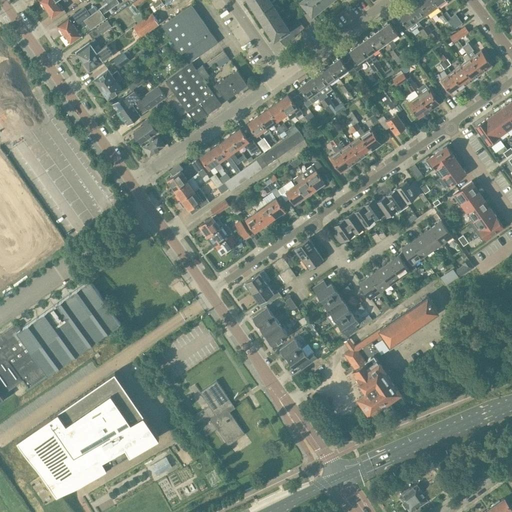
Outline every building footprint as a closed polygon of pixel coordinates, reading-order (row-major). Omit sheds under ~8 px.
[(56,0),(46,8),(52,17),(64,8),(60,4),(65,0),(56,0)] [(119,0),(111,0),(108,3),(100,8),(99,8),(98,9),(97,10),(91,14),(90,14),(84,18),(64,33),(70,43),(82,34),(79,30),(87,24),(91,28),(106,18),(103,13),(120,1),(119,0)] [(156,0),(152,3),(156,9),(169,0),(156,0)] [(277,36),(287,27),(288,26),(270,0),(263,0),(255,7),(275,38),(277,36)] [(312,13),(328,0),(302,0),(308,7),(307,7),(309,10),(310,10),(312,13)] [(420,0),(410,7),(418,19),(428,12),(420,0)] [(441,10),(437,5),(434,0),(420,0),(428,12),(431,17),(441,10)] [(89,9),(91,14),(97,10),(94,5),(89,9)] [(189,62),(202,53),(218,42),(192,5),(163,26),(182,53),(189,62)] [(57,24),(64,33),(84,18),(90,14),(85,7),(76,13),(75,12),(57,24)] [(421,24),(418,19),(410,7),(400,14),(408,26),(412,31),(421,24)] [(447,11),(443,13),(447,19),(448,19),(449,21),(451,24),(459,17),(456,13),(451,16),(447,11)] [(160,22),(153,12),(113,40),(120,50),(127,45),(160,22)] [(140,12),(134,17),(138,22),(144,18),(140,12)] [(463,22),(459,17),(451,24),(454,28),(463,22)] [(297,18),(288,26),(287,27),(294,36),(304,26),(297,18)] [(108,20),(97,27),(102,33),(112,26),(108,20)] [(390,21),(380,29),(388,40),(394,49),(397,46),(392,38),(398,33),(390,21)] [(454,28),(451,24),(449,21),(446,23),(451,30),(454,28)] [(465,26),(454,34),(458,40),(469,32),(465,26)] [(284,45),(294,36),(287,27),(277,36),(284,45)] [(380,29),(370,36),(378,47),(388,40),(380,29)] [(455,43),(458,40),(454,34),(450,37),(455,43)] [(372,52),(378,47),(370,36),(360,43),(374,62),(378,60),(372,52)] [(76,51),(83,61),(97,51),(93,45),(97,42),(95,38),(76,51)] [(349,59),(356,70),(363,65),(360,60),(364,57),(370,65),(371,65),(374,62),(360,43),(350,50),(354,55),(349,59)] [(104,46),(97,51),(83,61),(90,70),(109,57),(106,53),(108,52),(104,46)] [(394,49),(393,49),(398,55),(401,60),(404,64),(407,61),(402,52),(397,46),(394,49)] [(483,48),(470,57),(481,72),(486,68),(487,70),(492,66),(491,65),(491,64),(486,57),(489,56),(483,48)] [(114,59),(119,67),(130,59),(128,56),(131,54),(128,49),(124,51),(125,52),(114,59)] [(401,60),(398,55),(393,49),(390,51),(398,62),(401,60)] [(477,75),(481,72),(470,57),(467,52),(463,55),(467,60),(461,64),(472,80),(478,76),(477,75)] [(231,59),(227,54),(217,61),(221,66),(231,59)] [(330,64),(338,75),(348,69),(351,74),(356,70),(349,59),(344,62),(340,57),(330,64)] [(378,60),(374,62),(379,69),(382,73),(385,71),(382,66),(378,60)] [(218,98),(211,88),(204,78),(210,74),(203,65),(198,69),(192,61),(157,86),(165,98),(172,108),(175,106),(182,115),(188,110),(196,122),(222,103),(218,98)] [(375,71),(379,69),(374,62),(371,65),(375,71)] [(330,64),(320,71),(328,82),(338,75),(330,64)] [(472,80),(461,64),(451,71),(462,86),(467,82),(468,84),(472,80)] [(410,69),(407,65),(401,69),(403,72),(404,73),(410,69)] [(115,77),(120,74),(118,70),(113,74),(108,68),(95,78),(102,87),(115,78),(115,77)] [(238,91),(248,83),(238,68),(227,76),(238,91)] [(127,69),(120,74),(115,77),(115,78),(102,87),(109,97),(122,87),(118,82),(130,73),(127,69)] [(328,82),(320,71),(310,78),(324,98),(328,95),(326,92),(332,88),(328,82)] [(458,89),(462,86),(451,71),(439,80),(445,88),(447,86),(452,93),(453,92),(454,93),(459,90),(458,89)] [(403,72),(393,79),(398,86),(407,79),(404,73),(403,72)] [(142,76),(136,80),(139,85),(146,80),(142,76)] [(217,84),(224,94),(227,98),(238,91),(227,76),(217,83),(217,84)] [(373,83),(369,77),(365,80),(369,86),(373,83)] [(324,98),(310,78),(300,85),(303,89),(298,93),(307,106),(319,97),(321,100),(324,98)] [(415,89),(418,95),(429,109),(433,106),(434,107),(439,104),(438,103),(438,102),(434,96),(435,94),(430,87),(428,88),(424,82),(418,87),(415,89)] [(165,98),(157,86),(141,97),(126,107),(125,105),(118,110),(128,123),(140,115),(140,114),(142,113),(148,109),(149,109),(165,98)] [(141,97),(134,88),(114,103),(118,110),(125,105),(126,107),(141,97)] [(288,94),(278,101),(287,113),(291,118),(296,115),(297,117),(303,112),(298,105),(297,105),(288,94)] [(386,105),(388,103),(392,109),(395,106),(387,95),(382,98),(386,105)] [(429,109),(418,95),(410,101),(407,97),(401,102),(408,112),(407,113),(412,120),(418,116),(419,116),(420,117),(425,114),(424,112),(429,109)] [(278,101),(269,107),(277,120),(287,113),(278,101)] [(336,114),(346,107),(342,102),(332,108),(336,114)] [(511,117),(504,106),(495,112),(507,129),(511,125),(511,117)] [(269,107),(259,114),(267,127),(277,120),(269,107)] [(155,121),(162,116),(158,111),(151,116),(155,121)] [(321,124),(311,111),(304,116),(314,129),(321,124)] [(347,115),(353,124),(357,129),(360,127),(356,122),(359,120),(353,111),(347,115)] [(396,112),(386,119),(384,115),(378,119),(386,130),(391,126),(396,132),(406,125),(396,112)] [(495,112),(486,119),(500,139),(501,139),(498,135),(507,129),(495,112)] [(257,134),(267,127),(259,114),(249,122),(257,134)] [(142,143),(159,131),(149,117),(142,121),(144,124),(133,131),(135,133),(134,134),(138,140),(139,139),(141,142),(141,141),(142,143)] [(500,139),(486,119),(477,125),(491,146),(500,139)] [(294,133),(298,130),(295,125),(286,132),(289,137),(294,133)] [(166,126),(159,131),(142,143),(150,154),(170,140),(163,132),(168,128),(166,126)] [(230,134),(239,147),(245,143),(252,153),(259,148),(252,137),(249,140),(240,127),(230,134)] [(357,129),(361,135),(371,150),(375,147),(376,148),(381,145),(380,143),(381,143),(376,136),(378,135),(372,127),(365,132),(361,127),(360,127),(357,129)] [(294,133),(300,142),(304,139),(298,130),(294,133)] [(289,137),(295,145),(300,142),(294,133),(289,137)] [(240,161),(236,156),(233,151),(239,147),(230,134),(221,141),(229,153),(233,158),(236,164),(240,161)] [(371,150),(361,135),(351,142),(362,158),(367,154),(366,153),(371,150)] [(257,141),(264,151),(271,146),(264,137),(257,141)] [(285,140),(291,148),(295,145),(289,137),(285,140)] [(280,143),(286,152),(291,148),(285,140),(280,143)] [(337,143),(341,149),(351,163),(356,160),(357,162),(362,158),(351,142),(346,145),(342,140),(340,141),(337,143)] [(233,158),(229,153),(221,141),(211,148),(219,160),(220,160),(221,162),(226,158),(225,157),(226,156),(233,166),(236,164),(233,158)] [(282,155),(286,152),(280,143),(275,146),(282,155)] [(453,154),(447,145),(426,160),(433,169),(453,154)] [(275,146),(271,149),(277,158),(282,155),(275,146)] [(209,167),(219,160),(211,148),(201,155),(209,167)] [(271,149),(266,153),(272,161),(277,158),(271,149)] [(346,166),(351,163),(341,149),(329,157),(335,165),(336,164),(341,170),(342,170),(343,171),(347,168),(346,166)] [(266,153),(262,156),(268,165),(272,161),(266,153)] [(439,177),(439,178),(459,163),(453,154),(433,169),(435,168),(440,176),(439,177)] [(262,156),(257,159),(263,168),(268,165),(262,156)] [(191,162),(198,172),(203,168),(196,158),(191,162)] [(259,171),(263,168),(257,159),(253,162),(259,171)] [(320,175),(326,171),(318,160),(306,168),(307,169),(303,171),(315,189),(325,182),(320,175)] [(253,162),(248,165),(254,174),(259,171),(253,162)] [(167,179),(175,189),(187,180),(181,170),(183,168),(180,163),(170,170),(173,175),(167,179)] [(411,170),(418,179),(423,175),(417,166),(415,163),(409,167),(411,170)] [(445,187),(466,172),(459,163),(439,178),(445,187)] [(248,165),(243,169),(250,177),(254,174),(248,165)] [(207,174),(203,168),(198,172),(200,174),(202,177),(207,174)] [(243,169),(239,172),(245,181),(250,177),(243,169)] [(293,178),(297,183),(305,196),(306,195),(306,196),(308,197),(311,194),(312,193),(311,192),(315,189),(303,171),(293,178)] [(175,189),(182,199),(194,190),(199,186),(194,178),(200,174),(198,172),(187,180),(175,189)] [(223,183),(216,172),(210,176),(218,186),(223,183)] [(239,172),(234,175),(240,184),(245,181),(239,172)] [(234,175),(230,178),(236,187),(240,184),(234,175)] [(265,181),(272,190),(277,197),(266,204),(275,217),(285,210),(280,203),(285,199),(277,187),(273,181),(270,177),(265,181)] [(225,181),(229,187),(231,190),(236,187),(230,178),(225,181)] [(407,180),(396,187),(407,202),(422,191),(415,181),(410,184),(407,180)] [(451,195),(457,204),(478,189),(472,180),(451,195)] [(229,187),(225,181),(223,183),(218,186),(222,192),(229,187)] [(295,203),(305,196),(297,183),(286,190),(295,203)] [(206,195),(199,186),(194,190),(182,199),(179,201),(183,207),(186,205),(188,209),(190,208),(193,213),(210,201),(206,195)] [(387,194),(397,209),(399,211),(409,204),(407,202),(396,187),(392,191),(389,187),(384,191),(385,192),(387,194)] [(467,210),(465,211),(466,212),(484,198),(478,189),(457,204),(458,204),(462,202),(467,210)] [(374,197),(387,216),(397,209),(387,194),(377,201),(375,197),(374,197)] [(374,197),(364,204),(375,218),(384,212),(387,216),(374,197)] [(211,208),(215,214),(200,224),(202,228),(201,230),(204,234),(207,234),(207,235),(220,226),(223,223),(216,213),(229,204),(225,198),(211,208)] [(470,221),(470,222),(491,207),(484,198),(466,212),(472,220),(470,221)] [(235,201),(230,205),(236,214),(242,210),(235,201)] [(266,204),(257,211),(265,224),(275,217),(266,204)] [(364,204),(354,211),(365,225),(375,218),(364,204)] [(255,231),(265,224),(257,211),(254,207),(250,211),(252,214),(246,218),(255,231)] [(470,222),(476,231),(497,216),(491,207),(470,222)] [(345,218),(355,232),(365,225),(354,211),(345,218)] [(412,221),(418,218),(415,213),(409,217),(412,221)] [(476,231),(483,240),(503,225),(497,216),(476,231)] [(340,243),(345,239),(355,232),(345,218),(335,225),(338,229),(332,232),(340,243)] [(442,219),(432,227),(443,242),(453,235),(442,219)] [(243,224),(237,228),(244,238),(250,234),(243,224)] [(207,235),(214,244),(227,235),(220,226),(207,235)] [(432,227),(422,233),(433,249),(443,242),(432,227)] [(378,242),(384,238),(381,238),(379,234),(377,231),(373,234),(378,242)] [(422,233),(412,240),(423,256),(433,249),(422,233)] [(234,245),(227,235),(214,244),(221,254),(234,245)] [(295,247),(302,258),(317,248),(310,237),(295,247)] [(119,238),(91,258),(100,270),(127,250),(119,238)] [(404,251),(400,254),(408,266),(413,263),(423,256),(412,240),(402,247),(404,251)] [(324,258),(317,248),(302,258),(309,268),(324,258)] [(411,269),(408,266),(400,254),(390,261),(401,276),(411,269)] [(40,262),(35,256),(23,265),(27,271),(40,262)] [(277,260),(285,270),(290,266),(283,256),(277,260)] [(469,259),(462,263),(468,271),(474,266),(469,259)] [(272,263),(279,274),(285,270),(277,260),(272,263)] [(390,261),(380,268),(391,283),(401,276),(390,261)] [(290,266),(285,270),(292,280),(297,276),(290,266)] [(380,268),(370,275),(381,290),(391,283),(380,268)] [(292,280),(285,270),(279,274),(286,284),(292,280)] [(267,282),(260,272),(246,282),(243,284),(246,289),(249,287),(253,292),(267,282)] [(88,273),(82,278),(85,282),(91,278),(88,273)] [(371,297),(381,290),(370,275),(360,282),(371,297)] [(90,279),(21,328),(17,322),(0,334),(0,399),(4,397),(2,394),(23,379),(30,389),(121,323),(90,279)] [(325,302),(339,291),(332,282),(328,285),(324,280),(314,287),(325,302)] [(267,282),(253,292),(260,302),(270,295),(274,292),(267,282)] [(281,294),(278,289),(274,292),(270,295),(273,300),(281,294)] [(332,312),(346,302),(339,291),(325,302),(332,312)] [(260,325),(275,315),(267,304),(273,300),(270,295),(260,302),(264,308),(253,315),(260,325)] [(380,405),(385,411),(386,412),(386,413),(387,413),(388,413),(390,413),(391,413),(392,412),(393,411),(394,410),(394,409),(394,407),(394,406),(393,405),(389,399),(400,391),(374,354),(365,360),(358,349),(383,332),(390,343),(438,310),(428,295),(344,353),(354,368),(353,369),(358,375),(357,376),(364,386),(362,387),(365,393),(361,395),(359,396),(370,412),(380,405)] [(294,302),(290,296),(286,299),(286,302),(289,305),(294,302)] [(338,322),(353,311),(346,302),(332,312),(338,322)] [(384,311),(391,307),(388,303),(381,307),(384,311)] [(353,311),(338,322),(349,336),(359,329),(359,328),(363,325),(364,326),(373,319),(369,314),(360,321),(353,311)] [(260,325),(267,335),(282,325),(275,315),(260,325)] [(306,325),(309,330),(314,327),(311,322),(306,325)] [(289,335),(282,325),(267,335),(274,345),(289,335)] [(287,357),(302,347),(293,334),(279,345),(287,357)] [(374,343),(380,354),(389,349),(383,338),(374,343)] [(299,364),(302,369),(317,358),(313,352),(314,352),(308,343),(302,347),(287,357),(294,367),(299,364)] [(115,371),(18,438),(57,495),(159,436),(115,371)] [(208,402),(210,405),(194,415),(207,434),(217,427),(228,444),(245,433),(230,411),(228,408),(227,406),(232,402),(217,380),(200,391),(208,402)] [(166,456),(151,465),(157,476),(172,467),(166,456)] [(145,470),(108,486),(114,498),(150,482),(145,470)] [(417,511),(422,509),(420,505),(446,486),(440,477),(426,487),(427,489),(424,491),(418,483),(401,495),(412,510),(413,510),(414,511),(417,511)] [(500,500),(499,499),(494,503),(500,511),(510,511),(511,511),(511,507),(504,497),(500,500)] [(148,511),(144,501),(118,511),(148,511)] [(490,506),(486,509),(487,511),(500,511),(494,503),(490,506)]
